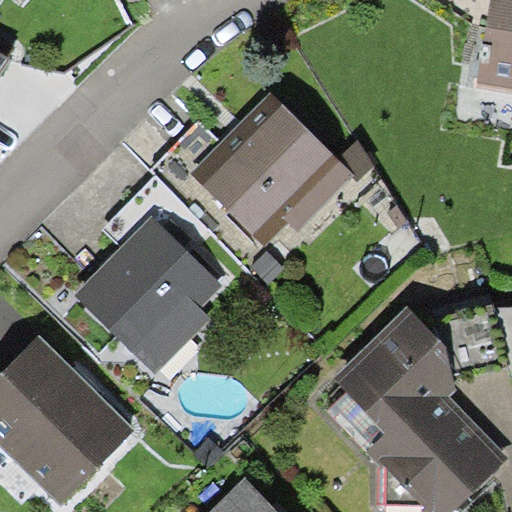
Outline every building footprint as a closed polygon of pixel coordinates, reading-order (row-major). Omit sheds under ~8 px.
[(511,0),(490,0),(477,80),(511,86),(511,0)] [(0,73),(10,60),(0,53),(0,73)] [(338,159),(270,91),(235,126),(220,141),(190,171),(265,246),(289,223),(297,231),(352,177),(354,175),(338,159)] [(151,170),(157,176),(245,265),(265,246),(190,171),(220,141),(200,121),(151,170)] [(358,140),(338,159),(354,175),(352,177),(357,182),(375,164),(358,140)] [(104,228),(122,246),(152,216),(222,285),(245,265),(157,176),(104,228)] [(111,257),(74,293),(155,374),(211,318),(199,307),(222,285),(152,216),(122,246),(111,257)] [(266,251),(250,266),(270,285),(285,270),(266,251)] [(497,305),(441,317),(448,346),(454,375),(510,363),(497,308),(497,305)] [(406,306),(335,378),(386,431),(367,448),(425,507),(421,509),(423,511),(451,511),(498,467),(508,457),(449,395),(456,391),(454,381),(454,375),(448,346),(406,306)] [(511,307),(497,308),(510,363),(511,371),(511,307)] [(135,429),(38,335),(8,366),(2,372),(0,374),(0,446),(60,505),(135,429)] [(279,511),(246,478),(211,511),(279,511)]
